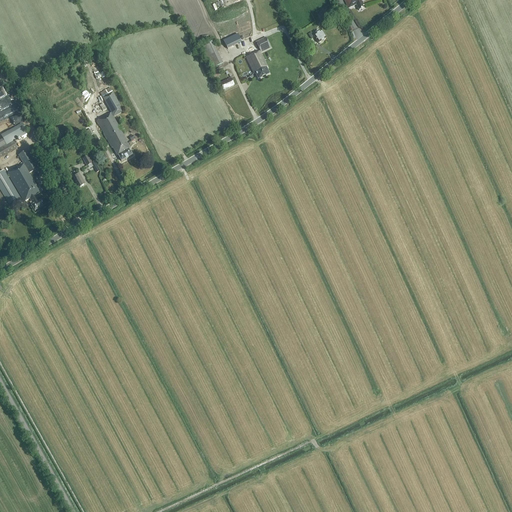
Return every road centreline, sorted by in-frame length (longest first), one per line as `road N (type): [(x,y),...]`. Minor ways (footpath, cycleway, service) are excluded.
road 1 (secondary): [(0,271),(257,123),(410,0)]
road 2 (track): [(84,222),(0,67)]
road 3 (secondary): [(72,511),(0,383)]
